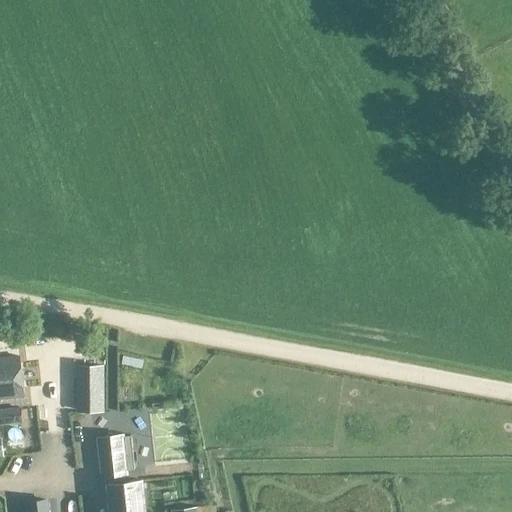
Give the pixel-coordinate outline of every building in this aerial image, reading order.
[(0,398),(24,395),(19,356),(0,358),(0,398)] [(102,366),(78,366),(78,411),(103,411),(102,366)] [(0,423),(22,421),(21,409),(0,410),(0,423)] [(103,473),(135,469),(131,436),(122,437),(122,436),(99,438),(103,473)] [(109,484),(112,511),(144,511),(141,480),(109,484)] [(30,502),(30,511),(46,511),(45,500),(30,502)]
